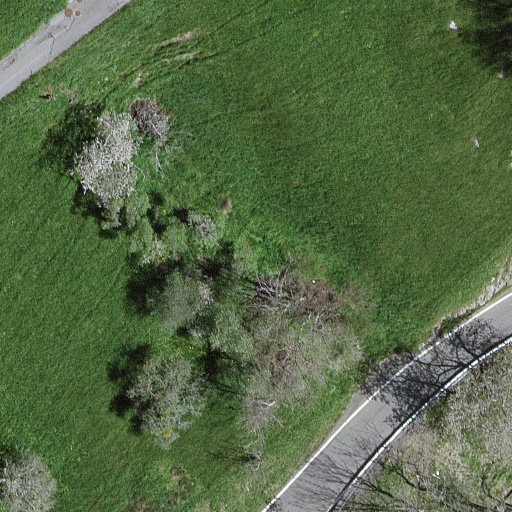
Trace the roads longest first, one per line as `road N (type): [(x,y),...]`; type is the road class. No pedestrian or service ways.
road 1 (tertiary): [(511,315),(402,399),(295,511)]
road 2 (residential): [(0,83),(102,0)]
